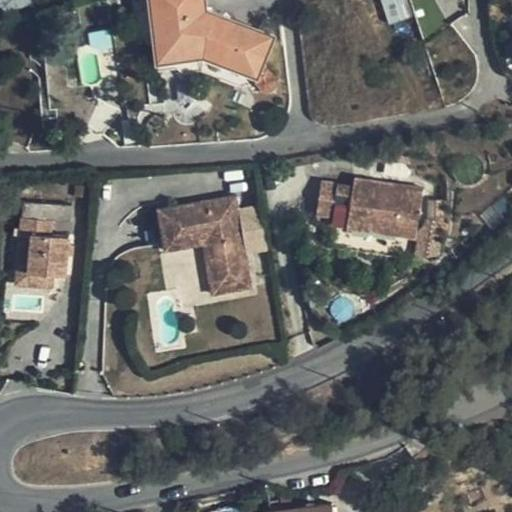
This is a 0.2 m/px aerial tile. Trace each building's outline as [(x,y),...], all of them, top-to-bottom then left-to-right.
[(160,0),(165,33),(176,32),(180,53),(215,49),(263,68),(277,32),(208,4),(206,0),(160,0)] [(387,0),(394,21),(416,14),(411,0),(387,0)] [(176,32),(165,33),(170,66),(182,65),(189,68),(210,64),(257,83),(263,68),(215,49),(180,53),(176,32)] [(420,221),(424,178),(361,172),(360,179),(327,175),(323,205),(337,207),(338,196),(358,198),(357,214),(420,221)] [(217,208),(242,203),(240,192),(215,196),(217,208)] [(253,268),(242,203),(217,208),(215,196),(180,202),(184,226),(208,222),(211,239),(217,275),(253,268)] [(184,226),(180,202),(163,205),(170,246),(211,239),(208,222),(184,226)] [(28,228),(29,216),(19,214),(13,281),(61,285),(62,274),(60,273),(60,272),(37,270),(41,229),(28,228)] [(62,218),(29,216),(28,228),(41,229),(37,270),(60,272),(60,273),(62,274),(75,275),(78,233),(61,232),(62,218)] [(256,284),(253,268),(217,275),(220,290),(256,284)]
